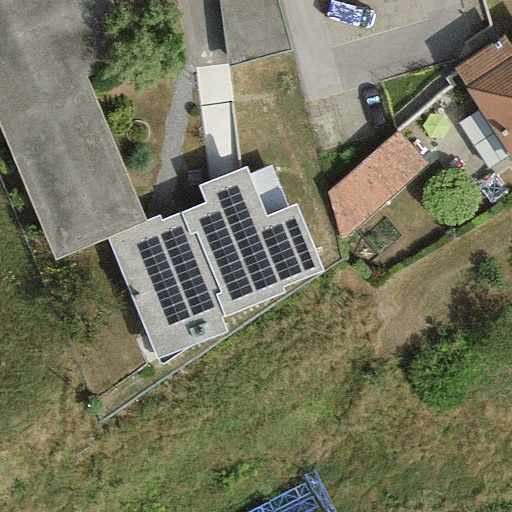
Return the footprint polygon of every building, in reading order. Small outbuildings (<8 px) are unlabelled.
[(0,0),(0,131),(53,259),(105,238),(144,222),(86,79),(132,60),(123,39),(181,16),(174,0),(0,0)] [(288,49),(274,0),(217,0),(227,67),(288,49)] [(464,90),(511,58),(511,51),(502,37),(451,70),(464,90)] [(511,58),(464,90),(511,163),(511,58)] [(424,165),(394,130),(327,194),(340,240),(424,165)] [(245,168),(197,187),(204,204),(160,222),(158,216),(144,222),(105,238),(154,361),(224,333),(219,320),(284,294),(282,288),(320,273),(293,206),(264,217),(245,168)]
